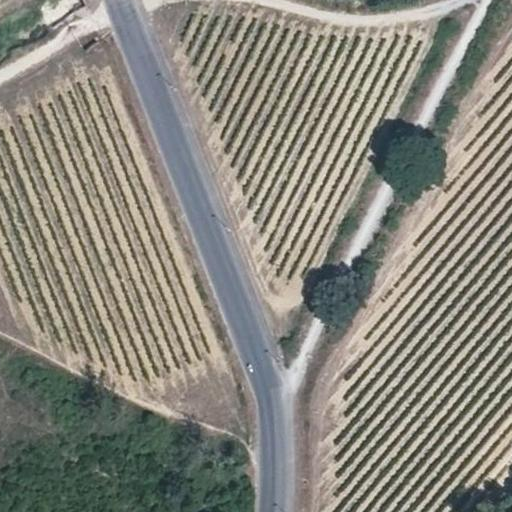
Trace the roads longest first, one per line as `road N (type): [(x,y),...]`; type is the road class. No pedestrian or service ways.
road 1 (residential): [(273,511),(274,406),(118,0)]
road 2 (track): [(494,0),(274,406)]
road 3 (track): [(467,0),(384,20),(266,0)]
road 4 (track): [(161,0),(72,34),(0,76)]
